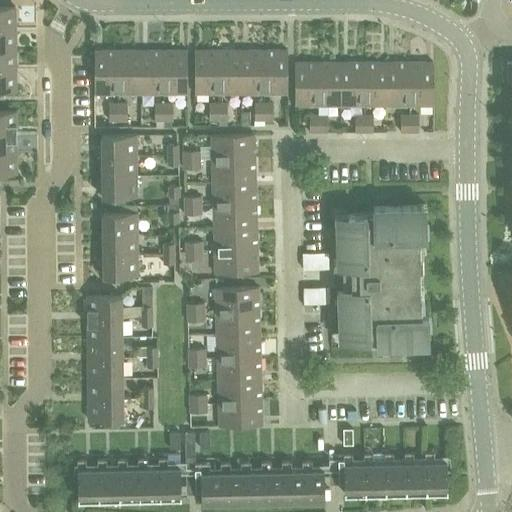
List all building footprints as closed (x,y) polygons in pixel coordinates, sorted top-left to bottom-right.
[(0,27),(14,27),(14,6),(0,5),(0,27)] [(0,48),(14,48),(14,27),(0,27),(0,48)] [(0,68),(15,69),(14,48),(0,48),(0,68)] [(239,93),(262,93),(262,49),(239,50),(239,93)] [(262,93),(285,93),(285,49),(262,49),(262,93)] [(92,93),(115,93),(115,50),(92,51),(92,93)] [(115,93),(138,93),(138,50),(115,50),(115,93)] [(138,93),(161,93),(161,50),(138,50),(138,93)] [(161,93),(184,93),(184,50),(161,50),(161,93)] [(192,93),(216,93),(216,50),(192,50),(192,93)] [(216,93),(239,93),(239,50),(216,50),(216,93)] [(293,104),(316,104),(316,62),(293,62),(293,104)] [(316,104),(339,104),(339,62),(316,62),(316,104)] [(339,104),(362,104),(362,62),(339,62),(339,104)] [(362,104),(385,104),(385,62),(362,62),(362,104)] [(385,104),(408,104),(408,62),(385,62),(385,104)] [(408,104),(432,104),(432,62),(408,62),(408,104)] [(0,90),(15,90),(15,69),(0,68),(0,90)] [(118,120),(118,102),(109,102),(109,120),(118,120)] [(118,102),(118,120),(128,120),(127,102),(118,102)] [(164,120),(164,102),(154,102),(155,120),(164,120)] [(173,102),(164,102),(164,120),(173,120),(173,102)] [(218,120),(218,102),(209,102),(209,120),(218,120)] [(227,102),(218,102),(218,120),(227,120),(227,102)] [(264,120),(264,102),(255,102),(255,120),(264,120)] [(273,102),(264,102),(264,120),(273,120),(273,102)] [(0,131),(15,131),(14,110),(0,110),(0,131)] [(318,132),(318,114),(309,114),(309,132),(318,132)] [(328,114),(318,114),(318,132),(327,132),(328,114)] [(364,132),(364,114),(355,114),(355,132),(364,132)] [(373,114),(364,114),(364,132),(373,132),(373,114)] [(410,132),(410,114),(401,114),(401,132),(410,132)] [(410,114),(410,132),(419,132),(419,114),(410,114)] [(0,151),(15,152),(15,131),(0,131),(0,151)] [(101,155),(135,155),(135,134),(100,134),(101,155)] [(210,159),(252,157),(252,134),(209,135),(210,159)] [(167,144),(167,155),(179,155),(179,144),(167,144)] [(182,150),(182,159),(201,158),(200,149),(182,150)] [(0,172),(15,173),(15,152),(0,151),(0,172)] [(101,176),(135,175),(135,155),(101,155),(101,176)] [(179,164),(179,155),(167,155),(167,164),(179,164)] [(210,182),(253,180),(252,157),(210,159),(210,182)] [(201,167),(201,158),(182,159),(183,168),(201,167)] [(101,197),(135,197),(135,175),(101,176),(101,197)] [(211,204),(254,203),(253,180),(210,182),(211,204)] [(184,205),(202,204),(202,195),(183,196),(184,205)] [(212,227),(255,226),(254,203),(211,204),(212,227)] [(202,213),(202,204),(184,205),(184,214),(202,213)] [(420,313),(418,236),(424,236),(423,204),(372,206),(372,213),(347,214),(347,220),(334,221),(336,266),(341,265),(342,288),(336,289),(338,333),(350,333),(351,339),(376,338),(376,346),(427,344),(426,313),(420,313)] [(103,233),(138,233),(137,212),(102,213),(103,233)] [(213,250),(255,249),(255,226),(212,227),(213,250)] [(103,253),(138,253),(138,233),(103,233),(103,253)] [(185,241),(185,251),(203,250),(203,240),(185,241)] [(163,243),(163,253),(175,253),(175,243),(163,243)] [(214,274),(256,272),(255,249),(213,250),(214,274)] [(203,258),(203,250),(185,251),(185,259),(203,258)] [(103,274),(138,274),(138,253),(103,253),(103,274)] [(175,253),(163,253),(163,263),(175,263),(175,253)] [(304,266),(325,266),(324,255),(304,256),(304,266)] [(86,316),(121,316),(141,316),(153,316),(153,305),(152,305),(152,285),(141,285),(141,305),(121,305),(121,295),(86,296),(86,316)] [(215,312),(258,310),(257,287),(214,288),(215,312)] [(305,300),(326,300),(325,289),(305,290),(305,300)] [(187,311),(205,311),(205,302),(186,302),(187,311)] [(215,334),(259,333),(258,310),(215,312),(215,334)] [(205,320),(205,311),(187,311),(187,320),(205,320)] [(86,337),(121,337),(121,316),(86,316),(86,337)] [(153,316),(141,316),(141,325),(153,325),(153,316)] [(216,357),(259,356),(259,333),(215,334),(216,357)] [(86,357),(121,357),(121,337),(86,337),(86,357)] [(146,346),(146,357),(158,357),(158,346),(146,346)] [(188,348),(188,357),(206,357),(206,347),(188,348)] [(217,380),(260,378),(259,356),(216,357),(217,380)] [(87,378),(122,378),(121,357),(86,357),(87,378)] [(158,366),(158,357),(146,357),(146,366),(158,366)] [(206,366),(206,357),(188,357),(188,366),(206,366)] [(87,398),(122,398),(122,378),(87,378),(87,398)] [(218,403),(261,401),(260,378),(217,380),(218,403)] [(142,387),(142,397),(154,397),(154,386),(142,387)] [(189,403),(207,402),(207,393),(189,394),(189,403)] [(154,407),(154,397),(142,397),(142,407),(154,407)] [(122,398),(87,398),(87,419),(122,419),(122,398)] [(218,426),(262,425),(261,401),(218,403),(218,426)] [(208,411),(207,402),(189,403),(189,412),(208,411)] [(343,444),(353,443),(353,428),(343,428),(343,444)] [(170,448),(180,447),(180,431),(170,431),(170,448)] [(201,492),(201,462),(196,462),(195,431),(185,431),(185,461),(181,461),(181,473),(186,473),(186,486),(193,486),(193,492),(201,492)] [(200,447),(210,447),(209,431),(200,431),(200,447)] [(343,453),(344,484),(344,493),(448,490),(447,461),(451,461),(450,455),(434,455),(434,451),(425,451),(425,456),(413,456),(413,451),(405,451),(405,456),(393,456),(393,452),(384,452),(384,456),(373,456),(373,452),(364,452),(364,457),(353,457),(353,453),(343,453)] [(336,484),(344,484),(343,453),(328,453),(329,464),(325,464),(325,470),(329,470),(330,477),(336,477),(336,484)] [(181,473),(181,461),(168,461),(168,456),(158,457),(158,462),(147,462),(147,457),(138,457),(138,462),(127,462),(127,458),(118,458),(118,462),(106,463),(106,458),(98,458),(98,463),(86,463),(86,458),(77,458),(77,463),(74,463),(74,469),(78,469),(78,499),(182,496),(181,473)] [(325,470),(325,464),(312,464),(312,459),(302,459),(302,465),(292,465),(292,460),(281,460),(281,465),(271,465),(271,460),(261,460),(261,465),(251,465),(251,461),(241,461),(241,466),(231,466),(231,461),(220,461),(221,466),(210,467),(210,462),(201,462),(201,492),(201,502),(325,499),(325,478),(325,470)]
